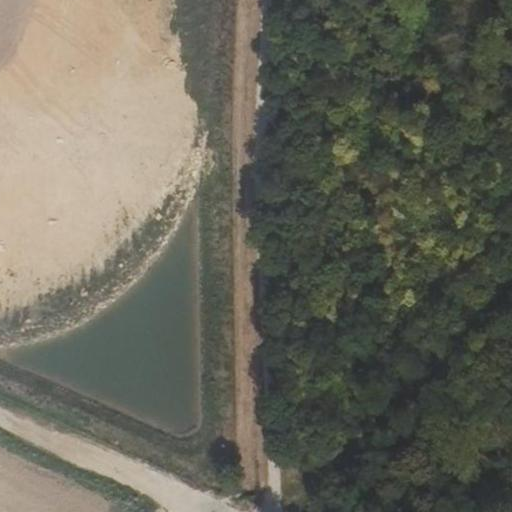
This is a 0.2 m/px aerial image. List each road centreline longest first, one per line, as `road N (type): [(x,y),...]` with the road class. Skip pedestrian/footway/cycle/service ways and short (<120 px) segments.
road 1 (track): [(265,0),(256,388),(274,480),(272,511)]
road 2 (unclassified): [(0,417),(191,511)]
